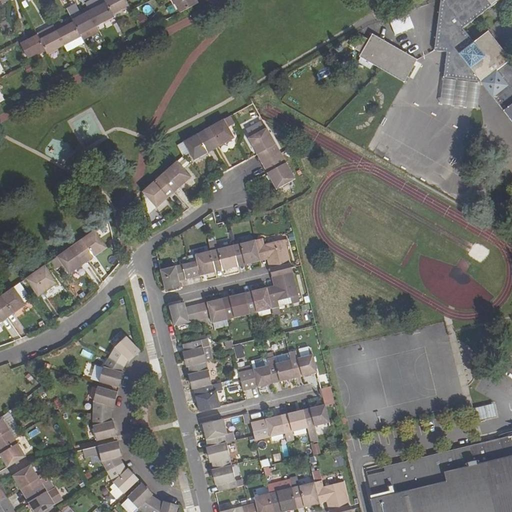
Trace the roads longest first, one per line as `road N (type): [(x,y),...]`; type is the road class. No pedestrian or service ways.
road 1 (residential): [(165,345),(142,357),(128,380),(130,450),(166,491),(202,497)]
road 2 (residential): [(0,358),(64,329),(143,254)]
road 3 (residential): [(313,390),(184,421)]
